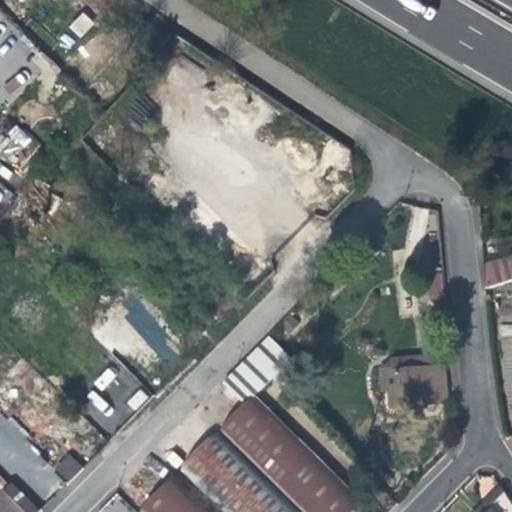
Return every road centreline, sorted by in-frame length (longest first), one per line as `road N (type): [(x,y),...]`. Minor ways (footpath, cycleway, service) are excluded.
road 1 (residential): [(64,511),(407,164)]
road 2 (residential): [(145,0),(407,164)]
road 3 (residential): [(487,442),(453,204),(407,164)]
road 4 (motorway): [(408,0),(511,61)]
